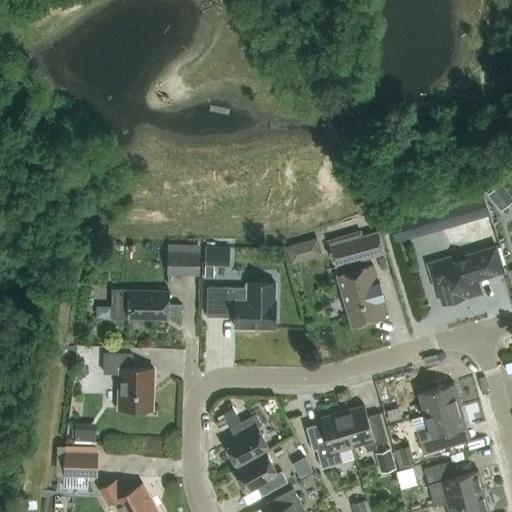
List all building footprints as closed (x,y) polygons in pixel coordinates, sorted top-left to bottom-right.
[(488,194),(501,211),(511,202),(511,197),(502,184),(488,194)] [(444,230),(472,221),(465,199),(437,208),(444,230)] [(380,232),(331,246),(337,268),(386,254),(380,232)] [(323,255),(318,238),(286,247),(291,264),(323,255)] [(494,250),(447,264),(446,258),(428,263),(433,281),(439,279),(445,300),(477,290),(473,277),(500,269),(494,250)] [(168,274),(199,275),(199,252),(169,252),(168,274)] [(379,299),(383,298),(373,264),(338,275),(353,325),(384,316),(379,299)] [(275,329),(276,301),(276,282),(248,282),(248,288),(207,287),(207,317),(235,318),(235,328),(275,329)] [(169,316),(181,316),(182,305),(169,305),(169,291),(113,290),(112,319),(169,320),(169,316)] [(133,355),(105,354),(104,374),(120,375),(119,410),(152,411),(154,370),(132,369),(133,355)] [(418,393),(424,415),(460,405),(453,383),(418,393)] [(364,405),(342,412),(352,447),(364,444),(366,452),(376,449),(375,445),(387,442),(379,414),(367,417),(364,405)] [(460,405),(424,415),(427,426),(416,430),(423,454),(450,446),(446,433),(466,427),(460,405)] [(389,410),(392,423),(404,420),(402,407),(389,410)] [(352,447),(342,412),(320,418),(330,454),(352,447)] [(264,450),(265,451),(268,449),(268,450),(269,449),(258,428),(262,426),(256,415),(230,429),(236,440),(226,445),(226,444),(225,445),(238,469),(238,470),(253,462),(251,458),(264,450)] [(66,476),(99,477),(100,447),(67,445),(66,476)] [(411,446),(400,449),(405,465),(416,462),(411,446)] [(397,469),(392,449),(377,453),(382,473),(397,469)] [(238,470),(238,469),(235,471),(235,470),(233,471),(246,493),(247,492),(246,492),(256,486),(262,497),(288,483),(281,471),(277,474),(265,451),(264,450),(251,458),(253,462),(238,470)] [(312,456),(301,462),(308,474),(319,468),(312,456)] [(446,502),(483,492),(478,470),(451,477),(447,461),(424,467),(430,493),(443,489),(446,502)] [(417,463),(401,467),(405,485),(421,481),(417,463)] [(157,511),(143,485),(123,495),(116,482),(100,491),(108,506),(113,503),(117,511),(157,511)] [(298,511),(304,509),(293,489),(264,505),(267,511),(298,511)] [(488,511),(483,492),(446,502),(448,511),(488,511)] [(368,511),(365,500),(352,504),(354,511),(368,511)]
